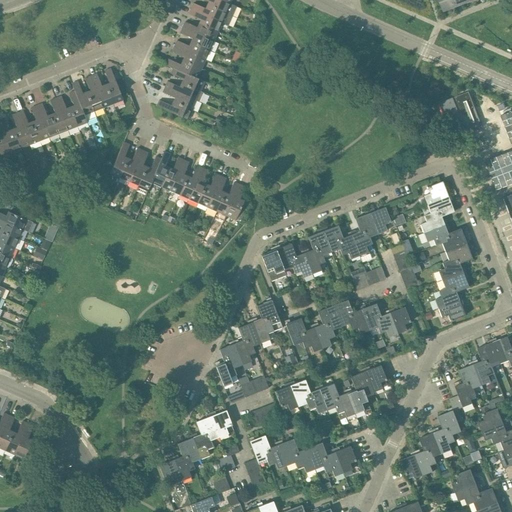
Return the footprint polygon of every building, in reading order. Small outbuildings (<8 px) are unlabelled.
[(236,6),(230,4),(221,0),(205,0),(207,1),(207,0),(209,0),(207,5),(231,16),(236,6)] [(439,0),(444,11),(456,6),(454,0),(439,0)] [(231,16),(207,5),(205,10),(203,9),(204,8),(193,3),(190,9),(222,23),(227,25),(231,16)] [(218,32),(222,23),(190,9),(188,14),(199,19),(199,18),(201,19),(199,24),(218,32)] [(218,32),(199,24),(197,28),(195,28),(196,26),(185,21),(182,28),(214,41),(218,43),(222,34),(218,32)] [(193,37),(191,43),(210,51),(214,41),(182,28),(180,33),(191,38),(191,36),(193,37)] [(174,46),(205,60),(210,51),(191,43),(188,48),(187,47),(187,45),(176,40),(174,46)] [(185,56),(182,61),(201,70),(205,60),(174,46),(171,52),(182,57),(183,55),(185,56)] [(235,52),(232,60),(236,62),(240,54),(235,52)] [(173,69),(197,79),(201,70),(182,61),(180,66),(178,66),(179,64),(168,59),(165,65),(173,69)] [(111,84),(106,86),(113,105),(123,101),(111,69),(105,71),(109,82),(111,82),(111,84)] [(184,78),(181,83),(200,92),(205,82),(197,79),(173,69),(171,74),(181,79),(182,77),(184,78)] [(97,74),(91,76),(104,108),(113,105),(106,86),(100,88),(99,86),(101,85),(97,74)] [(92,91),(87,93),(94,112),(104,108),(91,76),(86,78),(90,90),(91,89),(92,91)] [(96,118),(94,112),(87,93),(82,95),(81,93),(83,92),(79,81),(72,84),(75,91),(84,116),(85,115),(87,121),(96,118)] [(200,92),(181,83),(179,88),(177,88),(178,86),(167,82),(165,87),(196,101),(201,103),(205,94),(200,92)] [(175,97),(173,102),(192,111),(196,101),(165,87),(162,93),(173,98),(174,96),(175,97)] [(76,105),(70,108),(78,127),(88,123),(87,121),(85,115),(84,116),(75,91),(69,93),(74,104),(76,104),(76,105)] [(454,138),(458,136),(483,126),(470,91),(440,102),(454,138)] [(62,96),(56,98),(68,130),(78,127),(70,108),(65,110),(65,108),(66,107),(62,96)] [(57,113),(51,115),(58,134),(68,130),(56,98),(50,101),(54,112),(56,111),(57,113)] [(156,107),(188,121),(192,111),(173,102),(171,107),(169,106),(170,105),(159,100),(156,107)] [(43,104),(37,106),(49,138),(58,134),(51,115),(46,117),(45,115),(47,115),(43,104)] [(38,121),(32,123),(39,142),(49,138),(37,106),(31,108),(35,119),(37,118),(38,121)] [(41,146),(39,142),(32,123),(27,125),(26,123),(28,122),(24,111),(18,113),(30,145),(32,150),(41,146)] [(30,145),(18,113),(12,115),(16,126),(18,126),(19,128),(13,130),(21,149),(30,145)] [(4,118),(0,119),(0,124),(11,152),(21,149),(13,130),(8,132),(7,130),(9,129),(4,118)] [(0,153),(1,156),(11,152),(0,124),(0,153)] [(124,142),(110,173),(120,178),(128,159),(123,157),(124,155),(125,156),(130,145),(124,142)] [(134,162),(128,159),(120,178),(129,182),(143,151),(137,148),(133,159),(134,160),(134,162)] [(138,186),(147,167),(142,165),(143,164),(144,164),(149,153),(143,151),(129,182),(138,186)] [(151,183),(152,183),(161,187),(169,168),(164,166),(165,164),(167,165),(171,154),(165,151),(161,159),(151,183)] [(151,183),(161,159),(156,156),(151,167),(152,168),(152,169),(147,167),(138,186),(136,191),(146,195),(152,183),(151,183)] [(174,171),(169,168),(161,187),(170,191),(184,160),(178,157),(173,168),(175,169),(174,171)] [(184,160),(170,191),(180,196),(188,177),(183,174),(184,173),(185,174),(190,163),(184,160)] [(193,179),(188,177),(180,196),(189,200),(203,168),(197,166),(192,177),(194,177),(193,179)] [(203,168),(189,200),(198,204),(206,185),(201,183),(202,181),(204,182),(208,171),(203,168)] [(211,187),(206,185),(198,204),(207,208),(221,177),(216,174),(211,185),(212,185),(211,187)] [(227,179),(221,177),(207,208),(205,213),(214,217),(217,212),(225,193),(219,191),(220,189),(222,190),(227,179)] [(424,196),(427,205),(451,195),(449,190),(446,191),(442,181),(427,187),(430,193),(424,196)] [(225,193),(217,212),(226,216),(240,185),(234,182),(230,193),(231,194),(230,196),(225,193)] [(240,185),(226,216),(236,221),(244,202),(237,199),(238,197),(240,198),(245,187),(240,185)] [(453,200),(451,195),(427,205),(430,213),(439,210),(441,216),(454,212),(450,201),(453,200)] [(373,208),(369,210),(378,234),(387,231),(385,225),(391,222),(385,207),(374,211),(373,208)] [(370,238),(378,234),(369,210),(364,212),(365,215),(355,219),(359,229),(365,226),(370,238)] [(420,224),(423,233),(448,224),(446,219),(443,220),(441,216),(439,210),(430,213),(425,215),(427,221),(420,224)] [(0,212),(0,219),(23,230),(29,232),(33,222),(8,211),(6,217),(4,216),(5,215),(0,212)] [(169,216),(167,222),(172,225),(175,219),(169,216)] [(0,230),(19,239),(23,230),(0,219),(0,225),(0,226),(1,224),(2,225),(0,230)] [(449,228),(448,224),(423,233),(427,242),(433,240),(435,246),(442,243),(451,240),(448,233),(447,230),(449,228)] [(326,227),(322,228),(331,253),(339,250),(335,238),(342,235),(338,225),(327,230),(326,227)] [(360,232),(351,235),(360,256),(368,253),(366,247),(372,244),(370,238),(365,226),(359,229),(360,232)] [(323,256),(331,253),(322,228),(317,230),(318,233),(308,237),(312,247),(318,244),(323,256)] [(442,243),(445,252),(469,242),(468,238),(465,239),(460,228),(448,233),(451,240),(442,243)] [(0,241),(15,248),(19,239),(0,230),(0,241)] [(350,260),(360,256),(351,235),(343,238),(342,235),(335,238),(339,250),(342,256),(348,254),(350,260)] [(44,239),(40,248),(46,251),(50,242),(44,239)] [(0,252),(11,258),(15,248),(0,241),(0,252)] [(471,247),(469,242),(445,252),(448,260),(457,257),(460,263),(472,259),(468,248),(471,247)] [(279,245),(275,247),(284,271),(292,268),(288,256),(295,253),(291,244),(280,248),(279,245)] [(313,250),(304,253),(313,275),(321,271),(319,265),(325,263),(323,256),(318,244),(312,247),(313,250)] [(390,249),(393,255),(405,250),(403,244),(390,249)] [(37,247),(33,255),(42,260),(46,251),(37,247)] [(284,271),(275,247),(270,249),(271,252),(261,256),(271,282),(286,276),(284,271)] [(393,255),(395,260),(408,256),(405,250),(393,255)] [(0,263),(7,267),(8,268),(10,267),(13,260),(12,258),(11,258),(0,252),(0,263)] [(410,257),(413,264),(425,259),(422,252),(410,257)] [(304,278),(313,275),(304,253),(296,256),(295,253),(288,256),(292,268),(295,274),(301,272),(304,278)] [(395,260),(397,266),(410,261),(408,256),(395,260)] [(438,271),(442,280),(466,270),(464,266),(461,267),(460,263),(457,257),(448,260),(442,263),(444,269),(438,271)] [(412,267),(410,261),(397,266),(399,272),(412,267)] [(421,271),(418,263),(411,265),(415,273),(421,271)] [(381,267),(375,269),(380,281),(386,279),(381,267)] [(399,272),(402,277),(414,273),(412,267),(399,272)] [(40,271),(34,269),(31,277),(37,280),(40,271)] [(380,281),(375,269),(369,271),(374,283),(380,281)] [(350,277),(347,270),(342,272),(345,279),(350,277)] [(468,275),(466,270),(442,280),(445,288),(454,285),(456,292),(469,287),(465,276),(468,275)] [(369,286),(374,283),(369,271),(364,273),(369,286)] [(364,273),(358,276),(363,288),(369,286),(364,273)] [(402,277),(404,283),(416,278),(414,273),(402,277)] [(363,288),(358,276),(352,278),(357,290),(363,288)] [(418,284),(416,278),(404,283),(406,289),(418,284)] [(435,300),(438,308),(462,299),(460,294),(458,295),(456,292),(454,285),(445,288),(439,291),(441,297),(435,300)] [(288,292),(290,298),(302,293),(300,287),(288,292)] [(292,304),(305,299),(302,293),(290,298),(292,304)] [(256,307),(261,319),(268,317),(274,332),(283,329),(280,322),(271,297),(266,299),(267,302),(256,307)] [(464,304),(462,299),(438,308),(442,317),(448,315),(450,321),(465,316),(461,305),(464,304)] [(341,327),(349,324),(346,315),(352,313),(347,300),(337,304),(336,301),(331,303),(341,327)] [(332,331),(341,327),(331,303),(327,305),(328,307),(317,312),(322,324),(329,322),(332,331)] [(369,331),(378,327),(374,319),(381,316),(376,303),(365,308),(364,305),(359,307),(369,331)] [(360,334),(369,331),(359,307),(355,308),(356,311),(352,313),(346,315),(349,324),(352,330),(358,328),(360,334)] [(393,308),(388,310),(397,334),(407,331),(404,324),(410,322),(405,307),(394,311),(393,308)] [(389,338),(397,334),(388,310),(384,312),(385,315),(381,316),(374,319),(378,327),(380,334),(386,331),(389,338)] [(433,318),(431,312),(425,315),(427,321),(433,318)] [(256,318),(252,320),(261,344),(270,341),(268,334),(274,332),(268,317),(261,319),(257,321),(256,318)] [(293,346),(302,342),(299,334),(305,331),(301,318),(290,322),(289,319),(284,321),(293,346)] [(253,347),(261,344),(252,320),(247,322),(248,325),(238,329),(242,341),(249,339),(253,347)] [(317,323),(313,324),(322,349),(331,346),(328,339),(335,337),(332,331),(329,322),(322,324),(319,326),(317,323)] [(313,352),(322,349),(313,324),(308,326),(309,329),(305,331),(299,334),(302,342),(304,349),(311,346),(313,352)] [(497,337),(492,339),(502,364),(510,361),(507,351),(511,349),(511,345),(509,336),(498,340),(497,337)] [(238,340),(233,342),(242,366),(251,362),(249,356),(255,354),(253,347),(249,339),(242,341),(239,343),(238,340)] [(502,364),(492,339),(487,341),(489,344),(478,348),(483,360),(490,358),(493,367),(502,364)] [(234,369),(242,366),(233,342),(228,343),(230,346),(219,350),(224,363),(231,361),(234,369)] [(293,355),(284,358),(287,366),(296,363),(293,355)] [(478,359),(473,361),(483,385),(492,382),(489,376),(496,374),(493,367),(490,358),(483,360),(479,362),(478,359)] [(237,376),(234,369),(231,361),(224,363),(220,365),(219,361),(214,363),(223,388),(233,384),(231,378),(237,376)] [(483,385),(473,361),(469,362),(470,365),(460,369),(465,382),(471,380),(474,389),(483,385)] [(369,366),(364,368),(374,392),(383,389),(381,382),(387,380),(381,365),(370,369),(369,366)] [(366,395),(374,392),(364,368),(360,370),(361,373),(350,377),(355,389),(362,387),(366,395)] [(269,389),(264,376),(258,379),(263,391),(269,389)] [(258,379),(252,381),(257,393),(263,391),(258,379)] [(294,381),(289,383),(299,407),(307,404),(304,395),(310,393),(305,380),(295,384),(294,381)] [(477,395),(474,389),(471,380),(465,382),(461,384),(460,381),(455,383),(459,395),(450,399),(454,409),(463,405),(464,407),(473,404),(471,397),(477,395)] [(252,381),(247,383),(252,395),(257,393),(252,381)] [(245,398),(252,395),(247,383),(240,386),(245,398)] [(290,411),(299,407),(289,383),(285,385),(286,388),(275,392),(281,407),(287,404),(290,411)] [(322,385),(317,387),(327,411),(336,407),(332,399),(338,396),(334,383),(323,388),(322,385)] [(318,414),(327,411),(317,387),(312,388),(314,391),(310,393),(304,395),(307,404),(310,410),(316,408),(318,414)] [(350,388),(346,390),(355,414),(364,410),(362,404),(368,402),(366,395),(362,387),(355,389),(352,391),(350,388)] [(346,417),(355,414),(346,390),(341,392),(342,394),(338,396),(332,399),(336,407),(338,413),(344,411),(346,417)] [(379,405),(381,411),(394,406),(391,400),(379,405)] [(275,403),(269,406),(274,418),(279,415),(275,403)] [(269,406),(263,408),(268,420),(274,418),(269,406)] [(396,412),(394,406),(381,411),(384,417),(396,412)] [(438,416),(443,428),(450,426),(453,434),(462,431),(459,424),(456,415),(453,407),(447,409),(448,409),(443,411),(444,414),(438,416)] [(263,408),(257,410),(262,422),(268,420),(263,408)] [(482,432),(507,422),(505,417),(502,418),(498,408),(496,408),(492,410),(483,414),(485,420),(479,422),(482,432)] [(256,425),(262,422),(257,410),(251,413),(256,425)] [(214,412),(210,414),(219,438),(228,434),(226,428),(231,426),(226,411),(215,415),(214,412)] [(0,435),(9,416),(3,413),(0,419),(0,435)] [(208,432),(211,441),(219,438),(210,414),(205,416),(206,418),(196,423),(200,435),(208,432)] [(15,418),(9,416),(0,435),(0,448),(4,451),(12,432),(8,430),(8,428),(10,429),(15,418)] [(4,451),(14,455),(28,424),(22,422),(17,432),(19,433),(18,435),(12,432),(4,451)] [(494,444),(501,441),(510,438),(507,431),(505,428),(509,426),(507,422),(482,432),(486,440),(492,438),(494,444)] [(28,424),(14,455),(23,459),(31,441),(26,439),(27,437),(29,437),(33,427),(28,424)] [(438,427),(434,429),(443,453),(452,449),(449,443),(456,441),(453,434),(450,426),(443,428),(439,430),(438,427)] [(431,448),(434,456),(443,453),(434,429),(429,431),(430,433),(419,438),(424,450),(431,448)] [(510,438),(501,441),(504,450),(511,447),(511,429),(507,431),(510,438)] [(196,434),(191,435),(201,460),(210,456),(207,450),(213,448),(211,441),(208,432),(200,435),(197,437),(196,434)] [(192,463),(201,460),(191,435),(186,437),(187,440),(177,444),(182,457),(189,454),(192,463)] [(253,437),(248,439),(256,459),(258,465),(267,462),(263,450),(270,448),(265,436),(254,440),(253,437)] [(281,440),(277,442),(286,466),(294,463),(291,454),(298,452),(293,439),(282,443),(281,440)] [(277,470),(286,466),(277,442),(272,444),(273,447),(270,448),(263,450),(267,462),(268,466),(274,464),(277,470)] [(310,444),(305,446),(315,470),(323,467),(320,458),(326,456),(322,443),(311,447),(310,444)] [(224,451),(227,457),(230,456),(239,453),(236,446),(224,451)] [(306,473),(315,470),(305,446),(300,447),(301,451),(298,452),(291,454),(294,463),(296,470),(303,467),(306,473)] [(338,447),(334,449),(343,474),(352,470),(350,464),(356,462),(350,446),(339,451),(338,447)] [(437,463),(434,456),(431,448),(424,450),(421,452),(420,449),(415,451),(424,475),(433,471),(431,465),(437,463)] [(334,477),(343,474),(334,449),(329,451),(330,454),(326,456),(320,458),(323,467),(325,473),(332,471),(334,477)] [(415,478),(424,475),(415,451),(410,453),(411,456),(401,460),(408,479),(415,477),(415,478)] [(177,455),(173,457),(182,481),(191,478),(189,472),(195,470),(192,463),(189,454),(182,457),(178,458),(177,455)] [(218,460),(220,466),(232,461),(230,456),(227,457),(218,460)] [(173,485),(182,481),(173,457),(168,459),(169,462),(158,466),(164,481),(171,479),(173,485)] [(258,465),(256,459),(244,464),(246,469),(258,465)] [(223,472),(235,468),(232,461),(220,466),(223,472)] [(246,469),(248,475),(261,471),(258,465),(246,469)] [(452,483),(456,492),(480,483),(478,478),(475,480),(471,469),(456,475),(458,481),(452,483)] [(248,475),(251,481),(263,476),(261,471),(248,475)] [(225,478),(223,472),(211,477),(213,483),(225,478)] [(265,483),(263,476),(251,481),(253,487),(265,483)] [(225,478),(213,483),(215,488),(227,484),(225,478)] [(482,488),(480,483),(456,492),(459,501),(465,499),(467,505),(474,503),(483,499),(480,493),(479,489),(482,488)] [(230,490),(227,484),(215,488),(217,495),(230,490)] [(474,503),(477,511),(501,501),(499,497),(496,498),(492,488),(480,493),(483,499),(474,503)] [(238,503),(235,494),(228,496),(232,505),(238,503)] [(191,510),(192,511),(209,511),(208,509),(214,506),(211,497),(187,507),(189,511),(191,510)] [(501,511),(500,507),(503,506),(501,501),(477,511),(501,511)] [(262,503),(257,504),(260,511),(276,511),(273,502),(263,505),(262,503)] [(405,503),(401,504),(403,511),(421,511),(417,502),(407,506),(405,503)]
